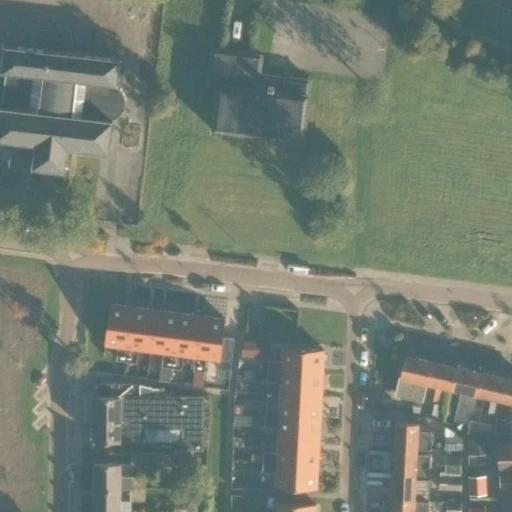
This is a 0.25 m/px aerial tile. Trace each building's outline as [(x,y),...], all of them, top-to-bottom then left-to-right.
[(125,105),(126,101),(125,95),(123,92),(121,88),(117,83),(120,58),(4,44),(1,70),(4,70),(0,105),(0,138),(34,143),(31,167),(64,170),(67,147),(108,152),(112,118),(117,116),(123,109),(125,105)] [(212,131),(302,142),(310,80),(259,74),(262,55),(211,49),(207,84),(217,85),(212,131)] [(9,149),(0,147),(0,163),(8,164),(9,149)] [(126,361),(133,306),(109,303),(104,344),(117,346),(116,360),(126,361)] [(126,361),(136,362),(138,349),(150,351),(156,309),(133,306),(126,361)] [(171,367),(178,312),(156,309),(150,351),(163,352),(161,366),(171,367)] [(183,355),(194,357),(195,357),(201,316),(178,312),(171,367),(181,368),(183,355)] [(193,370),(204,371),(206,358),(218,359),(219,360),(225,319),(201,316),(195,357),(194,357),(193,370)] [(218,359),(217,368),(231,370),(235,339),(223,337),(220,360),(219,360),(218,359)] [(244,339),(243,355),(255,356),(256,340),(244,339)] [(268,370),(323,373),(324,349),(282,347),(282,361),(268,360),(268,370)] [(425,383),(430,361),(405,355),(400,377),(399,377),(395,394),(421,400),(425,383)] [(441,386),(451,388),(455,367),(430,361),(425,383),(430,384),(427,397),(438,400),(441,386)] [(480,373),(455,367),(451,388),(460,391),(454,420),(468,424),(471,412),(473,413),(477,395),(475,394),(480,373)] [(245,370),(245,379),(265,380),(265,370),(245,370)] [(281,381),(280,394),(321,396),(323,373),(268,370),(267,380),(281,381)] [(480,373),(475,394),(477,395),(485,396),(482,410),(493,412),(496,398),(501,399),(506,378),(480,373)] [(511,379),(506,378),(501,399),(511,401),(511,410),(511,416),(511,379)] [(95,386),(95,395),(94,440),(119,440),(119,436),(144,437),(144,427),(174,427),(182,428),(182,449),(192,449),(202,449),(203,397),(163,396),(163,387),(152,387),(141,384),(133,383),(99,382),(96,379),(92,383),(95,386)] [(321,396),(280,394),(279,406),(266,406),(265,416),(320,419),(321,396)] [(418,413),(421,401),(415,400),(412,412),(418,413)] [(234,415),(234,424),(246,424),(246,416),(234,415)] [(265,426),(278,427),(278,439),(319,442),(320,419),(265,416),(265,426)] [(497,417),(494,432),(511,431),(511,425),(506,424),(507,419),(497,417)] [(495,425),(470,419),(467,433),(493,432),(495,425)] [(418,425),(418,423),(396,422),(395,448),(416,449),(431,450),(432,427),(432,426),(418,425)] [(469,451),(489,450),(488,438),(468,439),(469,451)] [(263,451),(263,461),(318,464),(319,442),(278,439),(277,452),(263,451)] [(511,469),(511,444),(498,445),(499,470),(511,469)] [(395,448),(393,473),(415,473),(429,474),(430,455),(416,454),(416,449),(395,448)] [(192,449),(182,449),(174,449),(173,463),(192,463),(192,449)] [(156,451),(130,451),(130,464),(155,464),(156,451)] [(445,455),(445,472),(461,472),(461,455),(445,455)] [(316,488),(318,464),(263,461),(262,472),(276,472),(275,486),(316,488)] [(120,486),(130,486),(145,486),(145,476),(120,476),(120,464),(94,463),(94,485),(120,486)] [(392,499),(429,500),(430,481),(415,480),(415,473),(393,473),(392,499)] [(461,474),(450,473),(449,487),(461,487),(461,474)] [(511,475),(499,476),(500,487),(511,486),(511,475)] [(485,494),(484,476),(470,477),(471,494),(485,494)] [(93,509),(120,510),(120,486),(94,485),(93,509)] [(144,501),(145,486),(130,486),(129,500),(144,501)] [(511,511),(511,495),(500,496),(500,511),(511,511)] [(392,499),(391,511),(428,511),(429,500),(392,499)] [(315,511),(316,504),(274,502),(273,511),(315,511)] [(445,511),(459,511),(460,503),(446,503),(445,511)]
